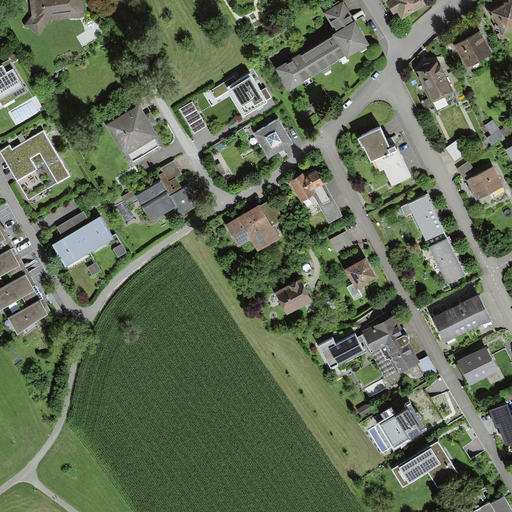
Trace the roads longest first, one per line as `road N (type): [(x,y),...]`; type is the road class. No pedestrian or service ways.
road 1 (residential): [(316,137),(110,285),(83,321),(50,436),(23,475),(0,490)]
road 2 (residential): [(316,137),(511,479)]
road 3 (residential): [(488,272),(386,83)]
